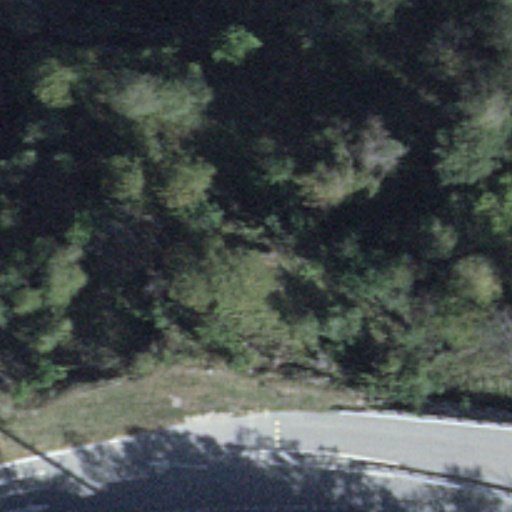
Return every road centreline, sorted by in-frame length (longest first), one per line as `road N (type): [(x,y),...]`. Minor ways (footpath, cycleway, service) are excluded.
road 1 (unclassified): [(511,458),(353,430),(228,434),(105,475)]
road 2 (unclassified): [(105,475),(292,481),(461,511)]
